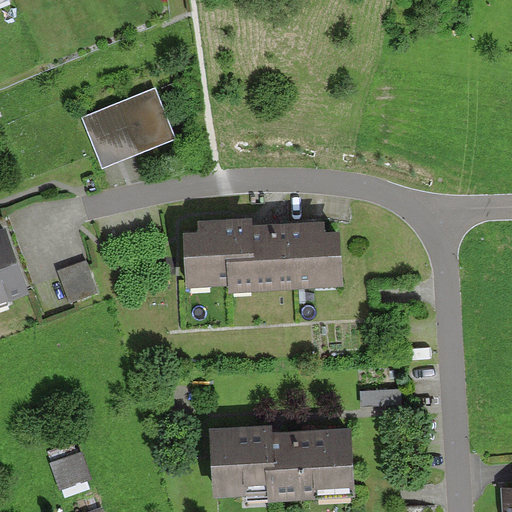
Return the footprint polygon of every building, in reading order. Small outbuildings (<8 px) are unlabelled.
[(0,0),(0,9),(21,0),(0,0)] [(156,83),(82,113),(103,163),(176,134),(156,83)] [(198,219),(184,220),(187,278),(229,276),(230,283),(344,276),(341,219),(326,219),(325,210),(260,214),(253,214),(253,206),(197,210),(198,219)] [(0,297),(10,294),(8,291),(31,282),(7,218),(0,220),(0,297)] [(86,258),(58,268),(70,301),(98,291),(86,258)] [(272,414),(210,417),(214,487),(268,484),(268,492),(356,487),(352,417),(284,421),(273,421),(272,414)] [(82,448),(50,460),(60,487),(93,475),(82,448)] [(511,511),(511,481),(502,482),(503,511),(511,511)]
